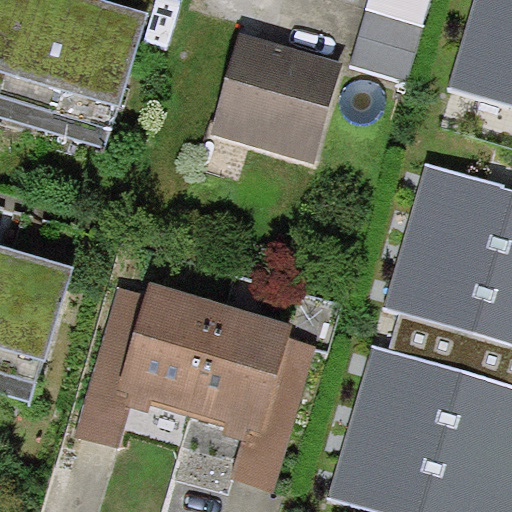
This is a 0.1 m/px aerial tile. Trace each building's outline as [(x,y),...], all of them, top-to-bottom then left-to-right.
[(0,0),(0,91),(28,0),(0,0)] [(0,120),(51,137),(91,11),(56,0),(28,0),(0,91),(0,120)] [(411,86),(435,0),(367,0),(348,68),(411,86)] [(511,0),(476,0),(451,87),(511,105),(511,0)] [(110,155),(150,29),(91,11),(51,137),(110,155)] [(336,85),(233,54),(206,141),(309,172),(336,85)] [(511,511),(511,192),(428,169),(385,311),(401,316),(390,354),(374,349),(330,497),(379,511),(511,511)] [(0,315),(18,257),(0,251),(0,315)] [(73,274),(18,257),(0,315),(0,381),(37,393),(73,274)] [(224,320),(149,299),(144,316),(119,400),(194,422),(224,320)] [(119,400),(144,316),(116,308),(79,436),(107,444),(119,400)] [(298,342),(224,320),(194,422),(268,444),(298,342)]
